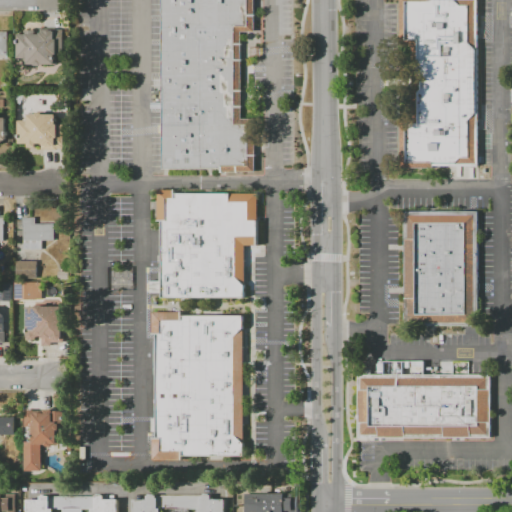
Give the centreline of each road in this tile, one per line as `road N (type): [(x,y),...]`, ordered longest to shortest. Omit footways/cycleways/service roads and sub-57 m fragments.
road 1 (residential): [(328,199),(316,216),(316,443)]
road 2 (residential): [(328,199),(325,0)]
road 3 (residential): [(327,502),(334,484),(334,328)]
road 4 (residential): [(388,502),(511,501)]
